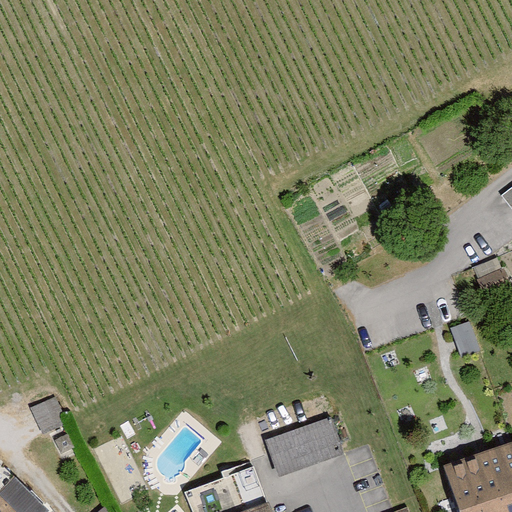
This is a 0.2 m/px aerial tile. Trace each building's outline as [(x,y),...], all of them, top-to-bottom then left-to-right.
[(511,189),(501,198),(511,211),(511,189)] [(486,298),(510,287),(498,259),(473,270),(486,298)] [(461,359),(480,352),(470,322),(451,329),(461,359)] [(327,391),(254,414),(275,478),(348,455),(327,391)] [(66,424),(54,397),(28,409),(40,435),(66,424)] [(511,511),(511,443),(511,444),(440,468),(453,511),(511,511)] [(48,511),(0,464),(0,511),(48,511)] [(189,511),(268,511),(251,469),(183,493),(189,511)]
